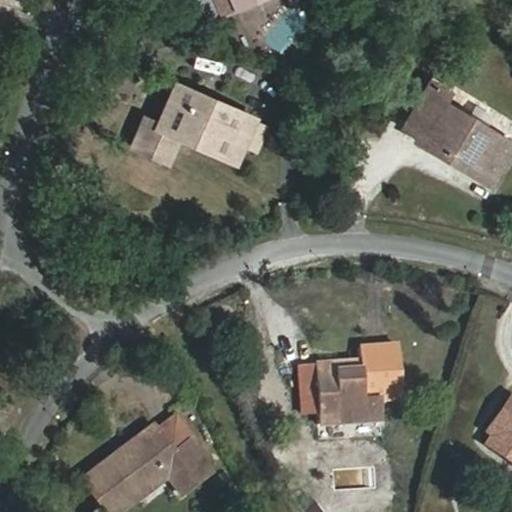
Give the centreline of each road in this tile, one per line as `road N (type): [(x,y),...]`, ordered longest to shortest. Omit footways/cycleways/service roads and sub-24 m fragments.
road 1 (residential): [(130,328),(162,297),(296,249),(435,245),(511,274)]
road 2 (unknown): [(162,297),(275,511)]
road 3 (residential): [(7,511),(41,416),(130,328)]
road 4 (residential): [(6,200),(69,0)]
road 5 (residential): [(130,328),(57,295),(18,259),(6,200)]
